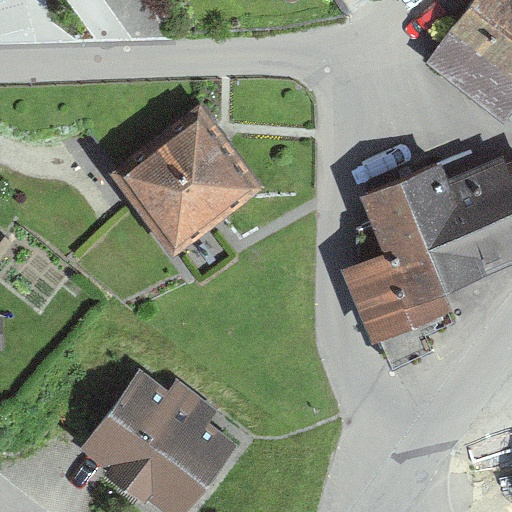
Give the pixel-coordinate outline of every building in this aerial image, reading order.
[(511,112),(511,0),(468,0),(430,54),(511,112)] [(207,99),(120,155),(174,238),(261,183),(207,99)] [(511,160),(451,179),(414,165),(455,274),(511,252),(511,160)] [(455,274),(414,165),(360,185),(385,243),(346,260),(381,341),(438,317),(424,286),(455,274)] [(0,257),(16,237),(0,224),(0,257)] [(171,392),(135,365),(78,442),(171,511),(195,511),(248,443),(214,418),(220,409),(180,379),(171,392)]
